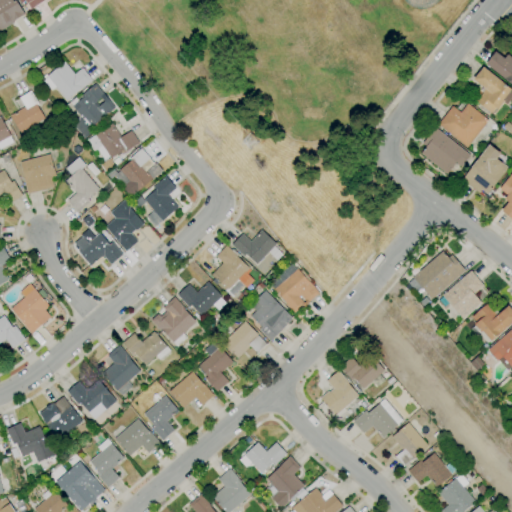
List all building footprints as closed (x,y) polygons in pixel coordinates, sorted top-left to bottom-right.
[(0,31),(0,0),(12,0),(13,1),(15,0),(24,14),(13,21),(14,22),(0,31)] [(43,0),(30,9),(26,3),(26,2),(24,0),(43,0)] [(511,84),(485,64),(495,51),(504,58),(508,53),(511,56),(511,54),(511,84)] [(66,100),(55,87),(51,90),(43,80),(47,77),(46,76),(64,61),(74,74),(82,68),(92,80),(79,91),(78,90),(66,100)] [(491,114),(475,101),(482,93),(479,91),(483,87),(473,79),(483,67),(502,83),(503,82),(511,89),(510,90),(511,91),(511,97),(506,105),(503,103),(498,109),(496,107),(491,114)] [(114,108),(89,128),(93,132),(85,138),(72,122),(80,116),(72,106),(83,97),(81,95),(95,84),(114,108)] [(23,136),(10,115),(19,109),(14,100),(31,90),(39,104),(37,105),(45,118),(27,129),(29,133),(23,136)] [(466,148),(438,124),(452,107),(460,113),(467,104),(488,121),(466,148)] [(0,117),(10,136),(9,136),(13,143),(0,149),(0,117)] [(95,151),(88,140),(95,135),(95,134),(111,123),(120,137),(130,130),(139,144),(124,153),(122,151),(110,159),(109,157),(104,160),(97,149),(95,151)] [(446,174),(420,153),(424,148),(420,145),(434,127),(470,155),(461,167),(455,163),(446,174)] [(487,194),(481,190),(478,193),(461,180),(489,144),(500,153),(496,159),(503,164),(502,164),(507,168),(487,194)] [(137,192),(137,191),(130,197),(122,188),(124,186),(114,175),(119,171),(118,170),(130,160),(129,158),(140,148),(153,164),(146,170),(153,178),(137,192)] [(27,194),(23,178),(24,178),(20,162),(50,154),(56,176),(51,177),(53,187),(27,194)] [(77,212),(67,200),(75,193),(65,181),(71,175),(65,168),(78,157),(85,165),(81,169),(99,189),(88,199),(90,201),(77,212)] [(9,204),(4,194),(0,196),(0,172),(4,170),(11,182),(13,180),(22,196),(9,204)] [(511,220),(501,211),(508,202),(504,199),(507,195),(498,189),(511,170),(511,220)] [(155,227),(146,216),(153,210),(144,199),(155,190),(152,187),(165,176),(176,188),(167,195),(178,207),(162,221),(162,220),(155,227)] [(125,252),(115,240),(116,239),(105,227),(115,218),(110,212),(123,201),(143,224),(136,231),(135,230),(130,234),(137,242),(125,252)] [(256,264),(246,254),(243,257),(231,245),(242,233),(250,241),(261,229),(276,244),(256,264)] [(91,266),(78,251),(79,250),(74,243),(82,236),(87,243),(99,232),(109,243),(111,242),(122,255),(110,265),(103,256),(99,259),(100,259),(97,262),(96,261),(91,266)] [(233,296),(211,274),(222,263),(215,256),(226,245),(249,268),(238,279),(244,285),(233,296)] [(0,284),(0,247),(2,246),(10,260),(0,266),(8,280),(0,284)] [(431,300),(411,277),(442,251),(448,258),(451,255),(465,271),(431,300)] [(294,313),(285,304),(286,304),(273,290),(274,289),(270,283),(291,264),(296,270),(297,269),(318,293),(303,307),(302,306),(294,313)] [(462,319),(448,303),(443,308),(437,301),(442,296),(441,295),(470,271),(483,286),(473,294),(481,303),(462,319)] [(201,315),(191,304),(188,307),(177,295),(189,284),(196,292),(208,281),(222,296),(201,315)] [(31,334),(20,322),(21,321),(10,309),(24,297),(19,292),(29,283),(34,289),(34,288),(49,306),(44,310),(50,317),(31,334)] [(270,341),(258,330),(261,327),(250,316),(255,311),(250,306),(256,301),(255,301),(265,291),(293,318),(270,341)] [(176,347),(160,329),(159,329),(150,320),(158,313),(160,316),(165,312),(162,308),(173,297),(195,322),(183,333),(186,337),(176,347)] [(484,345),(470,329),(476,324),(470,318),(486,304),(493,312),(495,310),(498,314),(508,305),(511,310),(511,323),(491,341),(490,340),(484,345)] [(12,348),(5,339),(0,342),(0,317),(3,315),(12,328),(15,326),(24,339),(12,348)] [(237,358),(222,343),(244,321),(258,335),(257,335),(266,344),(256,353),(249,346),(237,358)] [(511,366),(507,371),(498,360),(497,361),(487,350),(511,328),(511,366)] [(145,365),(136,354),(133,357),(122,343),(133,333),(141,342),(153,331),(170,351),(159,360),(156,356),(145,365)] [(216,392),(204,379),(207,376),(198,366),(209,356),(204,350),(213,342),(218,348),(219,347),(232,363),(221,372),(228,381),(216,392)] [(121,395),(117,390),(116,391),(101,374),(113,363),(107,356),(118,346),(140,371),(127,381),(132,386),(121,395)] [(363,388),(354,378),(351,380),(340,367),(351,357),(358,366),(363,362),(364,364),(373,357),(384,370),(363,388)] [(182,408),(168,392),(192,371),(213,396),(201,406),(194,398),(182,408)] [(334,416),(319,398),(328,391),(329,392),(333,389),(326,381),(337,371),(358,395),(334,416)] [(94,419),(80,402),(77,404),(66,392),(78,382),(85,390),(98,380),(115,401),(94,419)] [(57,440),(37,414),(52,403),(53,404),(62,396),(82,421),(57,440)] [(161,441),(150,428),(153,425),(143,414),(165,396),(178,411),(166,422),(173,430),(161,441)] [(382,438),(371,426),(363,433),(353,422),(365,410),(368,413),(383,399),(402,420),(382,438)] [(129,456),(114,439),(138,418),(159,443),(147,454),(140,446),(129,456)] [(37,462),(32,452),(22,456),(16,443),(13,444),(6,430),(19,423),(24,433),(39,426),(47,443),(49,442),(55,453),(37,462)] [(404,466),(395,456),(402,450),(391,437),(406,423),(427,446),(413,459),(412,458),(404,466)] [(108,488),(96,474),(98,472),(89,461),(101,451),(97,447),(107,438),(124,458),(111,469),(119,478),(108,488)] [(261,473),(244,455),(257,442),(266,451),(275,442),(286,454),(274,465),(272,463),(261,473)] [(435,488),(425,475),(417,483),(407,471),(420,460),(422,462),(433,453),(445,467),(451,462),(457,469),(451,474),(451,475),(435,488)] [(280,508),(270,498),(272,497),(265,489),(270,484),(266,479),(278,468),(277,467),(290,456),(300,467),(292,474),(304,486),(288,501),(280,508)] [(92,500),(83,490),(74,498),(62,484),(63,484),(59,480),(68,472),(71,476),(81,467),(91,479),(93,477),(104,490),(92,500)] [(229,511),(225,511),(212,496),(224,486),(217,479),(229,469),(240,482),(250,494),(229,511)] [(440,511),(447,505),(437,493),(455,478),(455,479),(460,474),(468,483),(463,487),(475,502),(461,511),(440,511)] [(35,511),(33,509),(44,500),(41,495),(51,486),(68,506),(61,511),(35,511)] [(293,511),(290,508),(297,502),(300,500),(297,496),(304,489),(308,494),(316,488),(322,496),(321,497),(324,500),(333,493),(343,506),(335,511),(293,511)] [(193,511),(195,511),(189,504),(200,494),(215,511),(193,511)] [(0,511),(0,499),(1,500),(5,497),(15,511),(0,511)]
